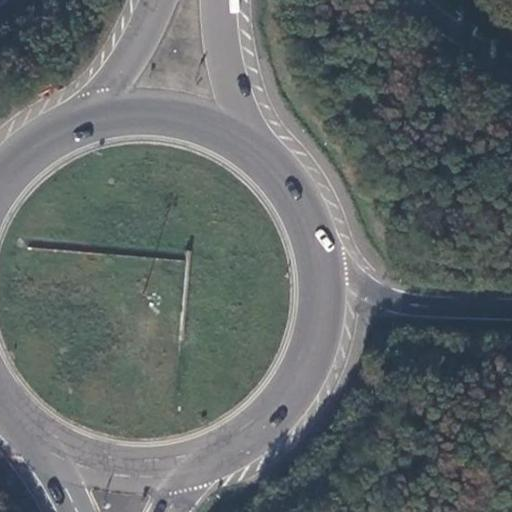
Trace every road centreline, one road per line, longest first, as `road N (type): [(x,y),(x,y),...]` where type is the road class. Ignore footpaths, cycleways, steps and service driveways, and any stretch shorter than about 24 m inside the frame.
road 1 (trunk): [(206,464),(258,435),(298,392),(322,338),(323,250)]
road 2 (trunk): [(511,310),(408,303),(355,280),(323,250)]
road 3 (trunk): [(249,141),(186,113),(118,111),(85,119)]
road 4 (trunk): [(47,446),(125,473),(206,464)]
road 5 (trunk): [(249,141),(226,64),(220,0)]
road 6 (trunk): [(158,0),(134,51),(85,119)]
road 7 (trunk): [(323,250),(304,200),(249,141)]
